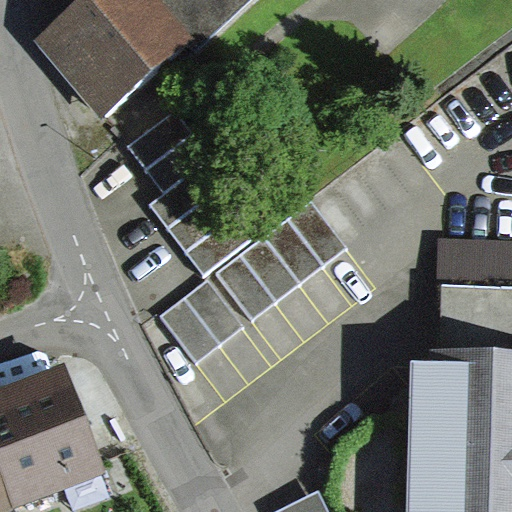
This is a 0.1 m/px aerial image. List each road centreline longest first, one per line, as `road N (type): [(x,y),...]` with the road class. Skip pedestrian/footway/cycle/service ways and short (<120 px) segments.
road 1 (residential): [(0,9),(93,309)]
road 2 (residential): [(93,309),(204,511)]
